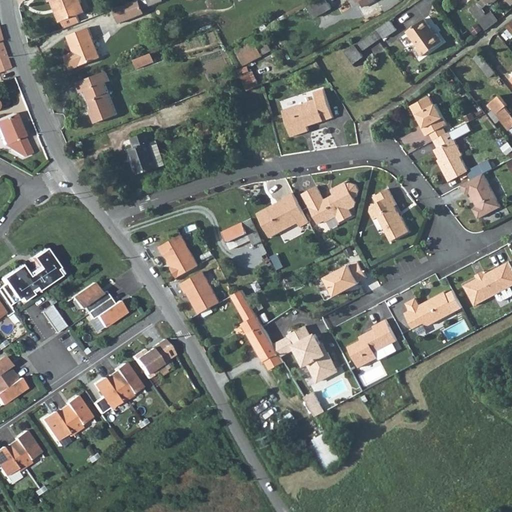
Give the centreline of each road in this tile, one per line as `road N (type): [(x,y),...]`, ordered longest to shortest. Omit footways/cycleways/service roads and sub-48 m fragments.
road 1 (residential): [(105,218),(231,173),(382,154),(406,171),(454,239)]
road 2 (residential): [(285,511),(166,308)]
road 3 (residential): [(0,424),(166,308)]
road 4 (residential): [(70,175),(27,87),(5,0)]
road 5 (residential): [(454,239),(327,321)]
